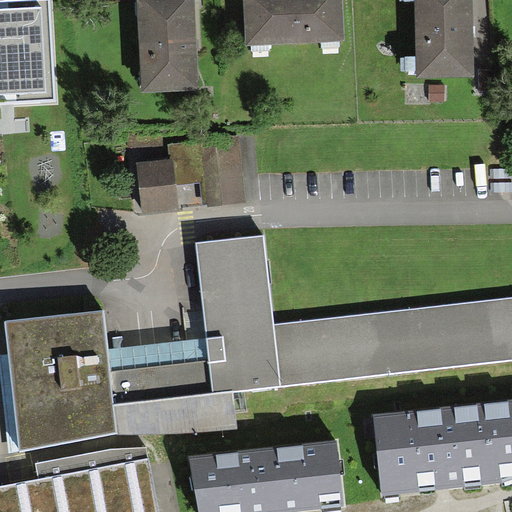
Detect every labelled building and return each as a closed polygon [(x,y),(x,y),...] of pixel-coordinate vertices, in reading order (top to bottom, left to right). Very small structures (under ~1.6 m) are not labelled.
[(49,0),(0,2),(0,107),(56,104),(49,0)] [(138,0),(144,95),(202,92),(197,0),(138,0)] [(244,0),(247,52),(345,48),(343,0),(244,0)] [(414,0),(416,79),(474,78),(472,0),(414,0)] [(491,71),(479,72),(480,93),(491,92),(491,71)] [(446,87),(430,87),(430,104),(446,104),(446,87)] [(208,209),(247,205),(240,137),(202,141),(202,144),(208,207),(208,209)] [(143,218),(180,215),(177,189),(200,186),(203,208),(208,207),(202,144),(169,147),(170,163),(137,168),(143,218)] [(270,242),(198,251),(209,343),(216,401),(511,365),(511,303),(281,331),(270,242)] [(105,318),(10,330),(19,452),(121,433),(118,411),(110,354),(105,318)] [(209,343),(110,354),(118,411),(216,401),(209,343)] [(511,480),(511,403),(374,420),(381,497),(489,487),(511,480)] [(338,446),(189,463),(196,511),(343,511),(345,511),(338,446)] [(39,479),(0,486),(0,511),(158,511),(147,447),(111,449),(36,463),(39,479)]
